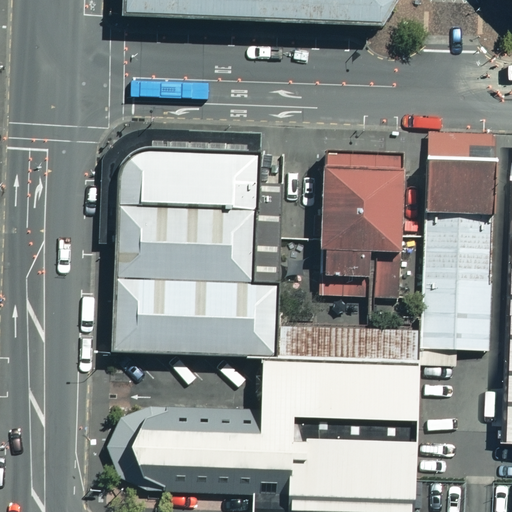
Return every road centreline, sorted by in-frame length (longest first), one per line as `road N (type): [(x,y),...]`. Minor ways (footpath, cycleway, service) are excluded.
road 1 (secondary): [(33,511),(51,73)]
road 2 (unclassified): [(470,88),(51,73)]
